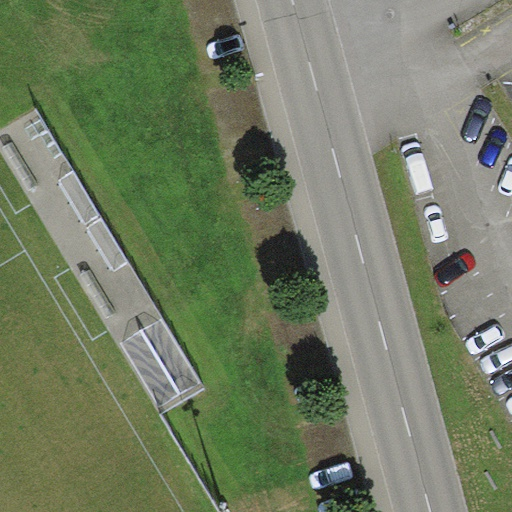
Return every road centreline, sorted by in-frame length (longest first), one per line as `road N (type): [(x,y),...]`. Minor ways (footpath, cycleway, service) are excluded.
road 1 (unclassified): [(287,0),(429,511)]
road 2 (unknown): [(306,68),(405,0)]
